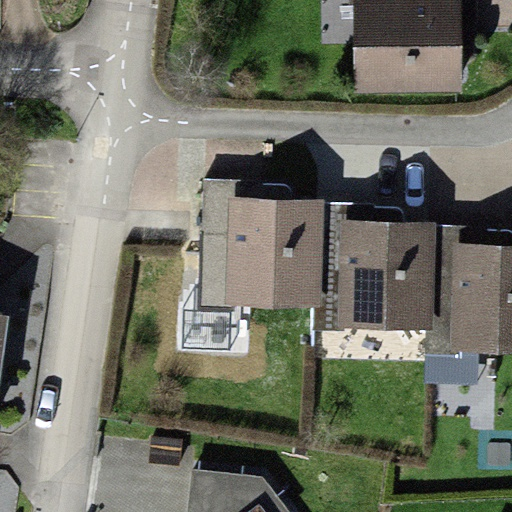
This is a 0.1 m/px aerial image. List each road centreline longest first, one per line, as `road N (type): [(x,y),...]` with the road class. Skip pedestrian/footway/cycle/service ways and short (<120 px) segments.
road 1 (residential): [(107,128),(453,143),(496,138),(511,126)]
road 2 (residential): [(53,511),(107,128)]
